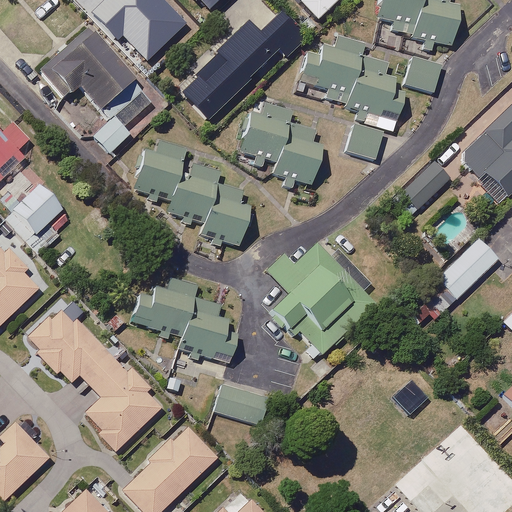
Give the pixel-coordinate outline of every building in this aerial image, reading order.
[(378,0),(374,19),(410,27),(407,38),(447,46),(457,0),(378,0)] [(91,139),(108,157),(131,137),(125,131),(150,109),(82,32),(36,73),(63,103),(77,90),(107,124),(91,139)] [(361,49),(336,42),(333,55),(317,51),(315,59),(305,56),(298,84),(328,92),(325,106),(366,117),(365,122),(392,129),(400,98),(388,95),(391,82),(381,79),(384,67),(357,61),(361,49)] [(437,70),(409,62),(402,88),(430,95),(437,70)] [(511,104),(459,162),(501,201),(511,188),(511,104)] [(288,116),(251,106),(236,156),(269,166),(266,177),(307,189),(318,149),(308,146),(311,135),(284,127),(288,116)] [(0,128),(0,181),(13,169),(6,162),(24,143),(4,124),(0,128)] [(378,137),(352,129),(344,155),(371,163),(378,137)] [(183,152),(144,142),(132,191),(168,200),(165,214),(201,222),(198,234),(237,243),(245,210),(236,207),(239,194),(213,188),(217,173),(180,165),(183,152)] [(444,183),(429,167),(399,197),(415,213),(444,183)] [(31,194),(13,177),(0,189),(0,197),(14,211),(1,223),(36,258),(47,248),(35,236),(59,213),(36,190),(31,194)] [(494,262),(475,242),(419,296),(438,317),(494,262)] [(373,307),(317,245),(291,269),(281,258),(264,273),(287,298),(268,315),(290,339),(296,333),(318,357),(373,307)] [(2,257),(0,254),(0,325),(36,292),(20,275),(23,272),(6,253),(2,257)] [(193,291),(161,280),(154,300),(139,295),(129,324),(177,340),(175,348),(225,365),(234,338),(221,334),(226,321),(214,317),(217,308),(190,299),(193,291)] [(74,329),(58,312),(24,345),(65,388),(76,377),(99,401),(82,418),(114,452),(159,410),(125,373),(123,376),(76,326),(74,329)] [(264,403),(220,390),(212,415),(257,428),(264,403)] [(0,504),(46,462),(13,426),(0,436),(0,504)] [(160,511),(216,458),(184,426),(118,491),(138,511),(160,511)] [(103,511),(86,493),(65,511),(103,511)] [(256,511),(237,493),(217,511),(256,511)]
